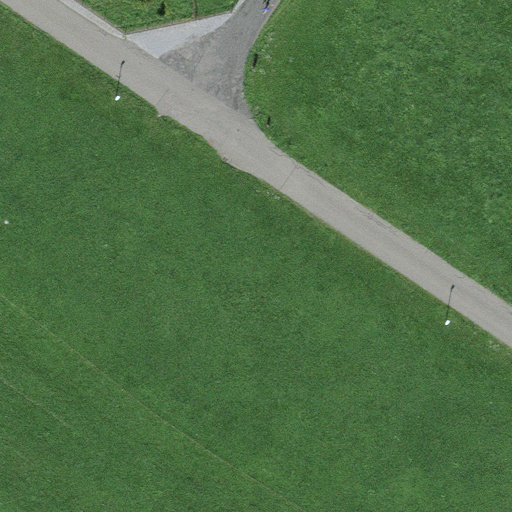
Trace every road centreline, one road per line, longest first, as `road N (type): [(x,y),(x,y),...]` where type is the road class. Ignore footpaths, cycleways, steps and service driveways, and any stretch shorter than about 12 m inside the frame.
road 1 (residential): [(197,115),(511,326)]
road 2 (residential): [(30,0),(197,115)]
road 3 (residential): [(267,0),(197,115)]
